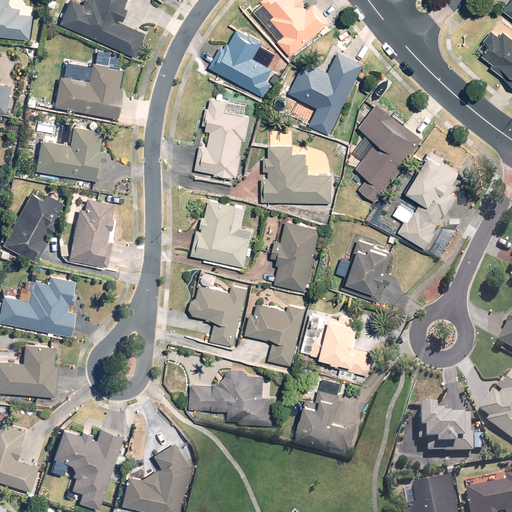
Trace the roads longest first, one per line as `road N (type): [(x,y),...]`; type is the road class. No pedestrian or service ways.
road 1 (residential): [(210,0),(181,42),(156,109),(145,303)]
road 2 (residential): [(145,303),(141,381),(125,392),(108,387),(97,369),(132,315)]
road 3 (residential): [(455,295),(462,332),(453,355),(433,360),(418,351),(413,334),(442,305)]
road 4 (residential): [(511,137),(405,44)]
road 5 (residential): [(511,180),(455,295)]
